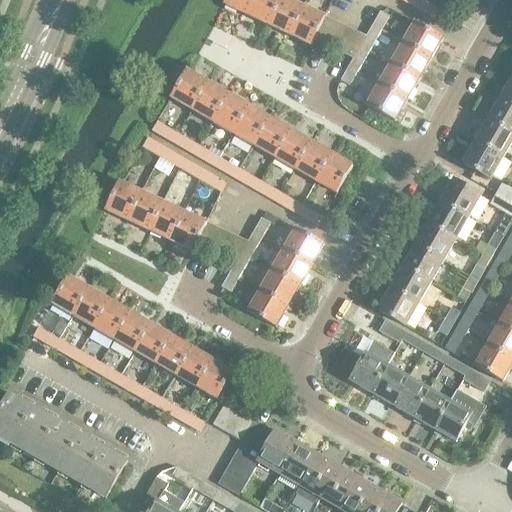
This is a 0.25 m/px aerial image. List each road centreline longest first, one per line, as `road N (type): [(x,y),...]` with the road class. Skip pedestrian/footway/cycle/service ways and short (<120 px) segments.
road 1 (residential): [(484,503),(324,414),(300,367)]
road 2 (residential): [(300,367),(415,165)]
road 3 (residential): [(415,165),(510,0)]
road 4 (residential): [(164,434),(29,355)]
road 5 (secondary): [(0,123),(59,0)]
road 6 (residential): [(300,367),(191,303)]
road 7 (residential): [(415,165),(311,103)]
